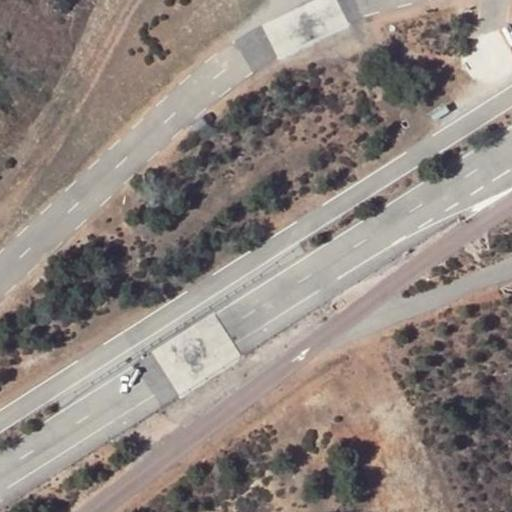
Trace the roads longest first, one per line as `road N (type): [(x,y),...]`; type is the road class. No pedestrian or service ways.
road 1 (unclassified): [(95,511),(318,341)]
road 2 (track): [(0,215),(59,138),(134,0)]
road 3 (unclassified): [(318,341),(511,201)]
road 4 (unclassified): [(318,341),(511,268)]
